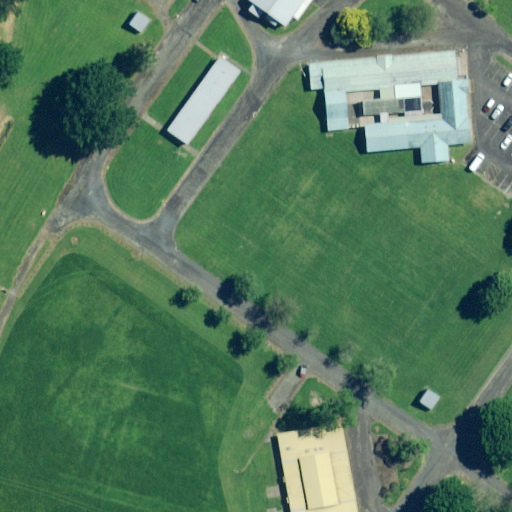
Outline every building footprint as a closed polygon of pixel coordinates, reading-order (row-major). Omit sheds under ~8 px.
[(298,0),(239,0),(237,5),(275,32),(298,0)] [(149,21),(137,13),(129,25),(142,33),(149,21)] [(433,122),(358,126),(359,154),(414,151),(415,165),(440,163),(439,148),(465,146),(461,82),(451,83),(449,53),(301,62),(303,94),(316,93),(319,132),(341,131),(339,92),(371,90),(372,100),(358,101),(359,116),(402,114),(401,99),(413,98),(412,86),(431,85),(433,122)] [(234,70),(214,56),(159,131),(179,146),(234,70)] [(351,511),(333,423),(265,437),(280,511),(351,511)]
